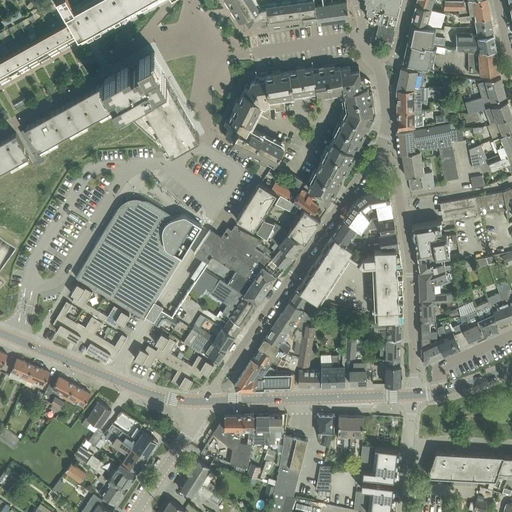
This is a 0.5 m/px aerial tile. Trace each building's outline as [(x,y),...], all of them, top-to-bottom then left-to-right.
[(58,0),(70,19),(81,39),(83,42),(84,42),(85,35),(94,30),(96,35),(98,34),(98,32),(109,26),(110,27),(111,26),(112,24),(123,18),(124,20),(125,19),(125,17),(136,10),(137,12),(139,11),(139,9),(150,3),(151,4),(152,3),(153,1),(155,0),(58,0)] [(244,16),(247,21),(249,24),(268,22),(269,27),(317,21),(315,3),(314,0),(292,0),(266,4),(265,0),(227,0),(233,8),(235,12),(240,19),(244,16)] [(317,21),(349,16),(346,0),(335,0),(315,3),(317,21)] [(366,0),(366,3),(368,4),(366,8),(368,8),(367,10),(369,11),(368,15),(369,16),(368,18),(371,19),(372,17),(381,19),(377,34),(391,37),(394,25),(395,25),(398,11),(399,11),(401,0),(366,0)] [(475,18),(475,19),(491,16),(490,8),(489,8),(486,0),(445,0),(444,7),(459,8),(460,15),(467,14),(467,19),(475,18)] [(442,25),(443,22),(446,11),(440,10),(431,7),(415,5),(411,21),(442,25)] [(494,32),(491,16),(475,19),(477,34),(477,35),(494,32)] [(0,83),(81,39),(70,19),(0,58),(0,83)] [(436,27),(411,23),(407,40),(424,46),(424,43),(434,44),(436,27)] [(477,35),(477,34),(472,34),(473,32),(456,32),(457,47),(458,47),(458,50),(481,49),(496,48),(494,32),(477,35)] [(432,67),(436,45),(433,45),(434,44),(424,43),(424,46),(407,40),(403,60),(412,62),(432,67)] [(435,49),(435,51),(444,53),(446,45),(436,44),(436,45),(435,49)] [(499,70),(496,48),(481,49),(478,52),(468,52),(468,72),(480,72),(481,73),(499,70)] [(124,66),(107,76),(109,80),(105,82),(119,106),(171,152),(199,136),(152,51),(129,64),(130,65),(125,68),(124,66)] [(318,93),(319,93),(343,89),(344,90),(345,90),(347,102),(346,102),(347,108),(343,115),(344,116),(308,187),(329,197),(332,192),(335,194),(342,180),(339,178),(344,169),(346,170),(354,156),(351,154),(356,145),(358,147),(366,132),(363,131),(365,127),(368,128),(376,113),(372,90),(369,91),(368,85),(366,85),(365,76),(361,77),(359,65),(350,66),(350,65),(341,67),(340,65),(335,66),(334,63),(305,68),(305,65),(296,67),(297,69),(281,72),(281,69),(273,71),(273,73),(265,74),(266,78),(252,80),(246,92),(243,90),(239,98),(237,97),(233,104),(235,105),(228,119),(226,118),(224,122),(230,125),(226,133),(234,137),(231,142),(238,146),(237,148),(245,152),(246,150),(260,157),(259,159),(266,163),(267,161),(273,163),(272,165),(272,166),(273,164),(274,164),(284,145),(251,129),(249,134),(246,132),(256,111),(268,117),(271,112),(270,108),(275,107),(275,111),(285,109),(283,93),(317,87),(318,93)] [(397,87),(414,88),(419,88),(419,86),(421,78),(426,79),(428,72),(411,68),(401,66),(397,87)] [(481,97),(465,101),(468,112),(485,107),(483,102),(491,99),(499,97),(506,94),(501,76),(494,78),(493,77),(485,79),(485,80),(477,82),(481,97)] [(118,104),(105,82),(25,127),(38,149),(118,104)] [(421,86),(419,86),(419,88),(414,88),(397,87),(397,96),(398,96),(398,109),(420,109),(421,109),(421,100),(427,100),(428,86),(421,86)] [(484,108),(477,110),(478,111),(480,117),(487,114),(490,123),(511,114),(511,110),(508,99),(498,103),(484,108)] [(426,115),(426,109),(421,109),(420,109),(398,109),(398,128),(408,126),(423,124),(423,115),(426,115)] [(487,124),(493,139),(501,136),(511,130),(511,114),(490,123),(487,124)] [(452,144),(452,141),(451,136),(449,123),(406,130),(396,131),(398,153),(402,153),(420,150),(427,148),(438,146),(439,147),(452,144)] [(38,149),(25,127),(20,130),(33,152),(38,149)] [(486,155),(487,157),(498,152),(500,157),(508,153),(511,151),(511,130),(501,136),(493,139),(493,138),(481,143),(483,149),(486,155)] [(0,170),(29,154),(16,132),(0,140),(0,170)] [(470,155),(483,149),(481,143),(469,148),(470,155)] [(440,152),(454,150),(453,144),(439,147),(440,152)] [(486,155),(483,149),(470,155),(472,161),(486,155)] [(435,185),(433,175),(432,170),(424,172),(422,164),(424,164),(423,158),(421,158),(420,150),(402,153),(406,176),(409,175),(409,178),(408,178),(409,180),(411,189),(435,185)] [(511,151),(508,153),(500,157),(488,162),(492,169),(510,162),(511,167),(511,151)] [(456,161),(455,155),(441,158),(442,163),(456,161)] [(473,168),(488,161),(487,157),(486,155),(472,161),(473,168)] [(458,171),(444,174),(445,180),(459,177),(458,171)] [(276,192),(260,182),(260,181),(236,218),(254,228),(276,192)] [(293,193),(282,186),(278,193),(300,205),(301,204),(305,207),(312,213),(319,204),(312,198),(313,196),(302,188),(296,197),(292,194),(293,193)] [(511,186),(504,189),(475,195),(478,213),(482,212),(511,206),(511,186)] [(366,193),(355,202),(362,211),(364,209),(372,204),(376,203),(391,200),(389,189),(366,193)] [(290,200),(281,195),(275,203),(295,213),(299,206),(290,200)] [(450,200),(440,202),(443,219),(449,218),(454,217),(478,213),(475,195),(451,200),(450,200)] [(391,200),(376,203),(378,217),(393,215),(391,200)] [(355,202),(344,217),(345,218),(357,227),(360,229),(361,230),(367,220),(370,217),(364,209),(362,211),(355,202)] [(154,320),(161,309),(162,308),(163,306),(155,301),(182,257),(167,248),(165,246),(164,243),(163,234),(163,230),(163,226),(165,219),(164,219),(164,218),(143,206),(138,204),(132,203),(127,204),(122,206),(118,208),(115,211),(76,276),(77,276),(144,317),(145,317),(144,318),(145,318),(146,315),(154,320)] [(305,207),(288,231),(292,234),(305,242),(321,219),(312,213),(305,207)] [(182,257),(201,225),(202,224),(188,215),(185,214),(181,214),(173,217),(168,219),(167,219),(166,219),(165,219),(163,226),(163,230),(163,234),(164,243),(165,246),(167,248),(182,257)] [(370,222),(368,228),(377,227),(379,226),(380,232),(381,233),(396,231),(396,229),(394,217),(393,215),(378,217),(371,219),(370,222)] [(332,234),(352,248),(352,247),(356,242),(352,240),(351,239),(351,240),(349,238),(357,227),(345,218),(344,217),(332,234)] [(420,269),(445,264),(444,258),(442,259),(441,256),(450,254),(446,234),(440,235),(439,230),(441,230),(440,225),(442,225),(441,219),(413,224),(420,269)] [(261,237),(236,226),(234,229),(228,225),(226,228),(263,251),(284,267),(294,255),(282,246),(275,242),(271,246),(272,247),(270,250),(258,241),(261,237)] [(221,236),(257,261),(276,274),(277,275),(284,267),(263,251),(226,228),(221,236)] [(266,289),(267,288),(250,277),(254,269),(252,268),(257,261),(221,236),(211,230),(195,253),(208,262),(212,256),(230,268),(234,268),(236,270),(249,279),(250,278),(266,289)] [(380,242),(374,243),(375,247),(399,247),(399,244),(396,231),(381,233),(378,234),(380,242)] [(292,234),(282,246),(294,255),(305,242),(292,234)] [(317,301),(326,288),(335,274),(344,261),(352,248),(332,234),(323,248),(314,261),(306,275),(297,288),(310,296),(317,301)] [(363,254),(358,261),(363,264),(375,263),(375,271),(378,321),(389,320),(390,319),(403,320),(403,319),(403,312),(403,306),(403,300),(403,290),(403,289),(402,276),(403,276),(402,270),(397,270),(397,264),(397,262),(397,259),(401,259),(401,258),(400,252),(399,248),(399,247),(375,247),(375,253),(363,254)] [(276,274),(257,261),(252,268),(254,269),(250,277),(267,288),(276,274)] [(210,292),(228,304),(229,302),(233,305),(231,310),(234,312),(237,307),(243,311),(245,308),(251,313),(257,303),(220,278),(219,279),(204,269),(198,279),(213,289),(210,292)] [(220,278),(257,303),(266,289),(250,278),(249,279),(236,270),(228,283),(220,278)] [(434,271),(419,271),(419,286),(434,286),(434,283),(446,282),(445,273),(434,273),(434,271)] [(77,282),(74,288),(72,291),(71,293),(75,295),(72,300),(94,313),(97,308),(86,302),(93,291),(77,282)] [(434,286),(419,286),(420,302),(435,301),(452,300),(452,293),(435,294),(435,291),(434,286)] [(511,317),(511,291),(510,287),(499,291),(500,293),(503,302),(504,304),(509,318),(511,317)] [(297,288),(283,311),(295,319),(297,316),(303,319),(304,318),(310,318),(313,314),(310,312),(314,306),(307,301),(310,296),(297,288)] [(185,295),(194,300),(197,296),(189,290),(185,295)] [(500,293),(493,295),(492,295),(493,298),(490,299),(499,322),(509,318),(504,304),(503,302),(500,293)] [(499,322),(490,299),(475,306),(478,319),(485,335),(486,335),(490,335),(493,333),(492,332),(499,329),(496,323),(499,322)] [(60,332),(66,336),(75,320),(65,314),(72,303),(67,300),(53,322),(59,325),(56,330),(57,330),(60,332)] [(435,301),(420,302),(421,322),(430,322),(430,320),(435,320),(435,301)] [(243,325),(251,313),(245,308),(243,311),(237,307),(234,312),(231,310),(233,305),(229,302),(228,304),(223,311),(230,316),(222,327),(235,336),(239,330),(243,325)] [(108,315),(97,308),(94,313),(116,327),(116,326),(119,321),(123,324),(126,320),(130,314),(130,313),(115,304),(108,315)] [(450,316),(460,313),(459,307),(448,310),(450,316)] [(159,326),(162,320),(166,320),(169,322),(173,316),(161,309),(153,323),(159,327),(159,326)] [(303,330),(304,323),(304,320),(303,319),(297,316),(295,319),(283,311),(274,324),(286,332),(292,323),(303,330)] [(469,323),(467,313),(461,314),(462,322),(464,329),(469,342),(478,338),(480,338),(481,338),(483,337),(484,336),(485,335),(478,319),(469,323)] [(200,327),(206,318),(200,314),(195,323),(192,327),(199,333),(211,341),(212,340),(225,350),(235,336),(222,327),(215,337),(200,327)] [(86,326),(75,320),(66,336),(72,339),(76,341),(78,339),(79,337),(84,340),(97,318),(92,315),(86,326)] [(87,345),(86,347),(90,350),(96,353),(105,338),(95,332),(102,321),(97,318),(84,340),(89,343),(87,345)] [(378,321),(371,321),(371,329),(379,329),(379,331),(383,336),(388,337),(393,337),(401,337),(403,337),(403,320),(390,319),(389,320),(378,321)] [(421,335),(431,335),(437,335),(436,322),(430,322),(421,322),(421,335)] [(304,323),(303,330),(301,342),(300,353),(299,357),(298,363),(308,365),(309,361),(310,361),(313,336),(315,325),(304,323)] [(265,337),(277,345),(287,352),(291,347),(281,340),(286,332),(274,324),(265,337)] [(437,340),(437,341),(444,355),(460,348),(453,333),(447,335),(442,325),(438,327),(438,331),(441,338),(437,340)] [(161,332),(159,337),(155,342),(156,342),(160,345),(157,349),(157,350),(170,358),(178,363),(181,358),(170,351),(177,341),(162,332),(161,332)] [(105,338),(96,353),(102,357),(105,359),(106,359),(109,355),(114,358),(127,336),(122,333),(115,344),(105,338)] [(199,333),(197,336),(192,343),(218,360),(225,350),(212,340),(211,341),(199,333)] [(287,352),(277,345),(265,337),(259,347),(273,356),(272,359),(281,364),(295,369),(296,365),(296,364),(298,363),(299,357),(298,357),(292,355),(287,352)] [(345,357),(355,358),(357,338),(346,337),(345,357)] [(444,355),(437,341),(431,343),(429,338),(421,338),(422,361),(426,363),(444,355)] [(386,339),(386,341),(380,341),(380,357),(383,357),(401,357),(401,340),(391,339),(386,339)] [(156,356),(167,362),(170,358),(157,350),(157,349),(153,347),(148,344),(145,349),(141,347),(135,357),(150,366),(156,356)] [(273,356),(259,347),(252,358),(266,367),(269,364),(272,359),(273,356)] [(210,369),(214,363),(199,354),(192,365),(181,358),(178,363),(192,371),(200,376),(203,371),(208,373),(209,372),(210,369)] [(345,383),(345,373),(344,366),(339,366),(338,354),(332,354),(332,366),(321,367),(321,384),(339,383),(340,384),(343,384),(344,383),(345,383)] [(21,374),(21,376),(27,378),(33,364),(17,357),(12,370),(21,374)] [(386,360),(386,370),(402,370),(402,367),(401,367),(401,357),(383,357),(383,360),(386,360)] [(178,363),(170,358),(167,362),(178,369),(172,379),(172,380),(187,388),(191,382),(193,378),(189,376),(192,371),(178,363)] [(266,367),(252,358),(235,384),(234,384),(237,389),(238,388),(254,388),(254,387),(266,367)] [(366,360),(354,360),(350,360),(350,383),(367,383),(366,360)] [(33,364),(27,378),(33,381),(34,379),(45,383),(46,380),(50,371),(33,364)] [(266,367),(254,387),(293,386),(294,371),(289,369),(274,369),(274,367),(269,364),(266,367)] [(321,384),(321,367),(316,367),(315,369),(299,369),(299,375),(299,385),(321,385),(321,384)] [(402,370),(386,370),(386,383),(400,383),(400,382),(401,380),(401,378),(402,377),(402,370)] [(59,375),(54,384),(53,387),(62,392),(61,394),(67,397),(75,383),(59,375)] [(91,392),(75,383),(67,397),(73,401),(74,399),(84,404),(86,401),(91,392)] [(38,389),(33,400),(40,403),(45,393),(38,389)] [(58,413),(60,409),(65,402),(56,396),(51,404),(52,404),(50,408),(58,413)] [(87,426),(91,420),(100,426),(112,409),(97,399),(97,400),(99,401),(88,417),(86,416),(82,423),(87,426)] [(242,429),(245,429),(245,413),(225,413),(225,425),(222,425),(218,430),(227,437),(225,440),(228,442),(228,443),(228,445),(236,451),(234,463),(244,467),(246,467),(248,466),(252,444),(240,441),(242,429)] [(254,424),(254,423),(254,413),(245,413),(245,429),(251,429),(251,432),(249,432),(248,441),(252,442),(253,439),(254,429),(254,424)] [(253,439),(265,439),(265,442),(270,442),(269,413),(257,413),(257,423),(257,424),(254,424),(254,429),(253,439)] [(290,511),(291,510),(296,496),(294,496),(300,469),(302,459),(307,439),(308,439),(310,432),(313,413),(295,413),(293,413),(291,431),(286,430),(285,433),(284,433),(284,444),(282,452),(281,461),(280,465),(275,484),(268,511),(290,511)] [(283,429),(283,413),(269,413),(270,442),(275,442),(275,437),(282,437),(281,429),(283,429)] [(317,413),(316,430),(334,431),(335,414),(317,413)] [(344,447),(350,447),(351,414),(339,414),(338,438),(344,438),(344,447)] [(364,415),(351,414),(350,447),(355,447),(356,435),(363,435),(364,415)] [(127,434),(122,430),(119,436),(123,439),(148,456),(154,447),(153,447),(158,440),(137,426),(131,436),(127,433),(127,434)] [(5,427),(0,433),(0,438),(14,449),(21,439),(5,427)] [(98,427),(95,432),(89,440),(96,444),(104,432),(98,427)] [(105,437),(112,441),(116,435),(109,430),(105,437)] [(148,456),(123,439),(119,436),(117,435),(112,442),(125,450),(127,449),(129,450),(123,460),(138,470),(139,468),(141,468),(142,466),(141,465),(142,463),(143,464),(148,456)] [(100,465),(102,463),(104,461),(81,445),(75,453),(96,468),(98,469),(98,470),(99,471),(101,473),(102,473),(105,469),(100,465)] [(362,445),(360,465),(371,466),(373,446),(362,445)] [(399,449),(378,446),(375,470),(363,469),(363,475),(396,479),(399,449)] [(266,459),(270,460),(271,461),(275,450),(268,448),(264,458),(266,459)] [(494,452),(480,452),(463,451),(447,450),(447,451),(446,451),(436,450),(436,451),(427,451),(426,465),(431,465),(427,474),(444,475),(461,476),(478,477),(495,478),(504,453),(501,452),(500,454),(493,454),(494,453),(494,452)] [(505,453),(504,453),(495,478),(496,478),(497,474),(507,477),(511,463),(511,452),(511,455),(504,454),(505,453)] [(186,474),(213,491),(217,485),(209,480),(207,483),(204,481),(212,467),(197,457),(186,474)] [(264,477),(270,460),(266,459),(259,475),(264,477)] [(87,472),(72,461),(65,471),(80,482),(87,472)] [(136,472),(128,467),(120,461),(109,478),(111,480),(125,489),(136,472)] [(247,473),(257,477),(261,466),(251,463),(247,473)] [(317,480),(331,481),(332,465),(320,465),(317,480)] [(0,477),(0,481),(11,489),(19,478),(5,469),(0,477)] [(125,490),(125,489),(111,480),(109,478),(102,473),(101,473),(98,478),(105,483),(99,491),(107,497),(115,503),(124,490),(125,490)] [(178,486),(187,492),(193,496),(197,491),(209,498),(213,491),(186,474),(178,486)] [(59,480),(54,486),(58,490),(63,484),(59,480)] [(331,489),(331,481),(317,480),(316,488),(331,489)] [(391,511),(395,485),(362,481),(361,487),(373,489),(371,511),(373,511),(391,511)] [(268,483),(267,483),(267,486),(265,494),(272,496),(275,485),(268,483)] [(57,494),(58,492),(53,488),(52,488),(49,492),(53,495),(55,497),(57,494)] [(356,490),(354,508),(366,509),(368,491),(356,490)] [(103,498),(95,493),(91,498),(83,510),(81,511),(109,511),(111,510),(100,502),(103,498)] [(489,511),(491,509),(492,503),(483,500),(477,498),(476,498),(474,502),(476,502),(474,509),(473,509),(471,511),(489,511)] [(188,511),(185,510),(170,499),(162,511),(188,511)] [(1,511),(6,511),(11,506),(7,503),(1,511)] [(310,511),(312,506),(302,503),(300,510),(307,511),(310,511)]
